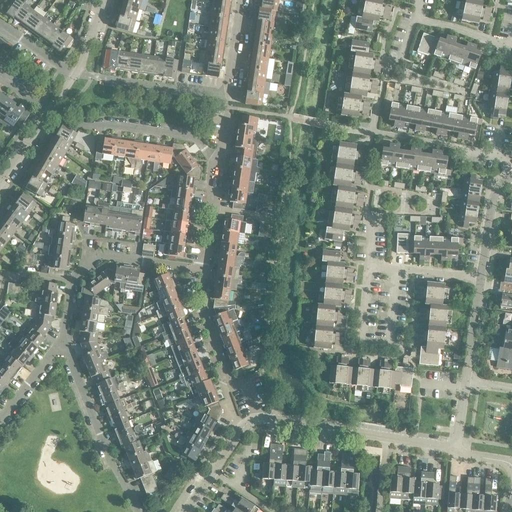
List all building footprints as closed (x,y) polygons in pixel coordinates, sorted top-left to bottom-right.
[(13,19),(23,4),(17,0),(11,0),(3,12),(13,19)] [(122,0),(121,5),(139,10),(141,0),(122,0)] [(277,12),(279,0),(278,0),(262,0),(262,2),(260,1),(259,10),(275,12),(277,12)] [(361,19),(373,22),(378,23),(383,2),(374,0),(365,0),(361,19)] [(478,25),(483,3),(467,0),(465,0),(461,21),(478,25)] [(33,11),(23,4),(13,19),(19,24),(20,22),(23,24),(33,11)] [(229,15),(231,6),(213,4),(211,16),(227,18),(228,14),(229,15)] [(135,22),(139,10),(121,5),(119,12),(121,13),(119,17),(135,22)] [(273,24),(275,12),(259,10),(257,21),(273,24)] [(33,11),(23,24),(27,27),(26,28),(32,33),(43,18),(33,11)] [(159,25),(162,16),(156,14),(153,24),(159,25)] [(209,28),(227,30),(228,23),(227,22),(227,18),(211,16),(209,28)] [(132,33),(135,22),(119,17),(116,29),(132,33)] [(43,18),(32,33),(39,38),(40,36),(43,39),(53,25),(43,18)] [(373,22),(361,19),(356,18),(354,29),(371,33),(373,22)] [(254,33),(272,35),(273,24),(257,21),(257,25),(255,25),(254,33)] [(53,25),(43,39),(46,41),(45,42),(52,47),(63,32),(53,25)] [(207,40),(224,42),(224,38),(226,38),(227,30),(209,28),(207,40)] [(63,32),(52,47),(62,54),(72,39),(63,32)] [(254,45),(270,47),(272,35),(254,33),(252,40),(254,41),(254,45)] [(423,34),(417,52),(428,56),(429,54),(434,56),(439,40),(423,34)] [(439,40),(434,56),(444,60),(451,38),(446,36),(445,41),(439,40)] [(451,38),(444,60),(454,63),(460,47),(454,45),(456,40),(451,38)] [(223,46),(224,42),(207,40),(205,52),(224,54),(225,46),(223,46)] [(367,54),(368,54),(369,43),(352,40),(350,52),(355,53),(355,52),(367,54)] [(460,47),(454,63),(464,67),(472,45),(467,43),(465,49),(460,47)] [(250,57),(268,59),(270,47),(254,45),(253,49),(251,49),(250,57)] [(472,45),(464,67),(475,70),(481,54),(475,52),(477,47),(472,45)] [(115,70),(118,52),(106,50),(103,69),(115,70)] [(130,54),(118,52),(115,70),(123,72),(123,70),(128,70),(130,54)] [(222,62),(224,54),(205,52),(204,64),(220,66),(221,62),(222,62)] [(368,54),(367,54),(355,52),(355,53),(352,74),(369,76),(373,54),(368,54)] [(139,74),(142,56),(130,54),(128,70),(132,71),(131,73),(139,74)] [(154,58),(142,56),(139,74),(147,75),(147,73),(151,74),(154,58)] [(250,69),(266,71),(268,59),(250,57),(249,64),(251,64),(250,69)] [(166,59),(154,58),(151,74),(155,74),(155,76),(163,77),(166,59)] [(178,61),(166,59),(163,77),(175,79),(178,61)] [(202,76),(218,78),(220,66),(204,64),(202,76)] [(494,71),(492,82),(510,84),(511,73),(505,72),(505,68),(500,67),(499,71),(494,71)] [(248,73),(246,80),(265,83),(270,84),(270,80),(265,79),(266,71),(250,69),(250,73),(248,72),(248,73)] [(349,95),(361,97),(366,98),(369,76),(352,74),(349,94),(349,95)] [(263,95),(268,96),(276,97),(277,92),(269,91),(270,84),(265,83),(246,80),(245,88),(247,88),(246,93),(263,95)] [(510,84),(492,82),(491,93),(508,95),(510,84)] [(261,107),(263,95),(246,93),(245,104),(261,107)] [(508,95),(491,93),(489,103),(506,106),(508,95)] [(361,97),(349,95),(349,94),(344,94),(340,116),(358,119),(361,97)] [(0,122),(1,124),(14,107),(16,105),(6,98),(0,107),(0,122)] [(17,109),(14,107),(1,124),(11,130),(15,124),(21,128),(31,112),(26,109),(28,105),(23,102),(17,109)] [(393,127),(398,128),(402,105),(391,103),(388,120),(394,122),(393,127)] [(488,114),(493,115),(492,120),(497,121),(498,116),(505,117),(506,106),(489,103),(488,114)] [(404,123),(410,125),(413,107),(402,105),(398,128),(403,129),(404,123)] [(414,131),(419,132),(424,109),(413,107),(410,125),(415,126),(414,131)] [(425,127),(431,128),(434,111),(424,109),(419,132),(424,133),(425,127)] [(434,111),(431,128),(437,130),(436,135),(441,136),(445,113),(434,111)] [(445,113),(441,136),(446,137),(447,131),(452,132),(455,115),(445,113)] [(462,140),(466,117),(455,115),(452,132),(458,133),(457,139),(462,140)] [(256,132),(258,119),(242,116),(241,125),(238,125),(237,136),(258,139),(259,132),(256,132)] [(482,120),(466,117),(462,140),(467,141),(468,135),(474,137),(476,124),(481,125),(482,120)] [(56,136),(71,144),(77,134),(62,126),(56,136)] [(49,146),(64,155),(71,144),(56,136),(54,140),(53,139),(49,146)] [(255,160),(258,139),(237,136),(235,148),(237,149),(236,157),(255,160)] [(101,160),(102,155),(113,156),(116,138),(112,138),(111,140),(104,139),(104,143),(98,142),(96,154),(95,160),(101,160)] [(116,138),(113,156),(124,158),(127,142),(120,142),(121,139),(116,138)] [(124,158),(127,158),(131,165),(131,168),(135,168),(138,142),(134,141),(134,144),(127,142),(124,158)] [(138,169),(140,160),(147,161),(149,146),(143,145),(143,143),(138,142),(135,168),(138,169)] [(75,147),(82,151),(84,147),(77,143),(75,147)] [(339,143),(336,164),(353,167),(356,145),(339,143)] [(171,157),(171,158),(175,158),(180,166),(191,158),(182,145),(173,144),(172,149),(171,157)] [(391,167),(394,145),(389,144),(388,149),(382,149),(380,166),(391,167)] [(158,166),(158,163),(161,145),(157,145),(156,147),(149,146),(147,161),(154,162),(153,171),(157,172),(158,166)] [(171,158),(171,157),(172,149),(165,148),(166,146),(161,145),(158,163),(170,165),(171,158)] [(399,146),(394,145),(391,167),(402,169),(404,152),(399,151),(399,146)] [(44,157),(58,165),(64,155),(49,146),(44,153),(46,153),(44,157)] [(410,153),(404,152),(402,169),(412,171),(416,148),(411,147),(410,153)] [(421,149),(416,148),(412,171),(423,172),(425,155),(420,154),(421,149)] [(434,174),(437,151),(432,151),(431,156),(425,155),(423,172),(434,174)] [(442,152),(437,151),(434,174),(450,176),(450,171),(446,170),(447,158),(441,157),(442,152)] [(42,161),(40,160),(36,167),(52,176),(58,165),(44,157),(42,161)] [(256,168),(258,160),(255,160),(236,157),(235,164),(233,163),(232,168),(259,172),(260,168),(256,168)] [(186,177),(186,178),(194,179),(199,180),(201,171),(191,158),(180,166),(186,174),(186,177)] [(350,188),(353,167),(336,164),(332,186),(338,187),(338,186),(350,188)] [(32,173),(34,174),(32,178),(46,186),(52,176),(36,167),(32,173)] [(254,183),(256,174),(259,174),(259,172),(232,168),(231,172),(234,173),(233,180),(248,182),(254,183)] [(482,181),(475,180),(476,175),(470,175),(470,179),(465,179),(463,190),(480,192),(482,181)] [(186,177),(179,176),(177,188),(195,191),(196,186),(193,186),(194,179),(186,178),(186,177)] [(79,177),(76,182),(85,187),(86,182),(79,177)] [(26,188),(40,197),(46,186),(32,178),(26,188)] [(229,186),(229,190),(247,193),(248,182),(233,180),(232,186),(229,186)] [(122,181),(121,187),(131,189),(132,182),(122,181)] [(191,202),(192,195),(194,195),(195,191),(177,188),(174,187),(168,186),(167,191),(172,191),(170,199),(175,200),(191,202)] [(350,188),(338,186),(338,187),(334,208),(352,211),(355,188),(350,188)] [(55,197),(57,193),(50,189),(48,193),(55,197)] [(229,190),(228,195),(230,195),(229,202),(233,203),(232,209),(244,211),(247,193),(229,190)] [(480,192),(463,190),(461,200),(479,203),(480,192)] [(36,204),(22,195),(15,204),(28,214),(36,204)] [(98,200),(97,206),(97,209),(94,227),(99,227),(99,225),(105,226),(106,226),(109,207),(109,204),(102,203),(102,200),(98,200)] [(168,205),(167,210),(191,214),(192,209),(190,208),(191,202),(175,200),(174,206),(168,205)] [(479,203),(461,200),(460,211),(477,214),(479,203)] [(117,202),(116,208),(109,207),(106,226),(105,226),(105,228),(112,229),(112,232),(116,232),(121,203),(117,202)] [(116,232),(121,233),(121,231),(128,232),(131,210),(124,209),(124,203),(121,203),(116,232)] [(13,208),(11,207),(6,213),(21,224),(28,214),(15,204),(13,208)] [(143,209),(139,208),(140,206),(136,205),(135,211),(131,210),(128,232),(135,233),(134,235),(139,236),(143,209)] [(146,206),(144,218),(150,219),(152,207),(146,206)] [(83,222),(90,223),(90,226),(94,227),(97,209),(85,207),(83,222)] [(331,229),(343,231),(343,232),(348,233),(352,211),(334,208),(331,229)] [(187,225),(188,217),(191,218),(191,214),(167,210),(166,221),(187,225)] [(463,223),(463,228),(468,229),(468,224),(475,225),(477,214),(460,211),(458,222),(463,223)] [(2,219),(3,220),(1,224),(14,234),(21,224),(6,213),(2,219)] [(35,214),(32,217),(39,222),(42,218),(35,214)] [(238,234),(240,222),(242,223),(243,217),(231,215),(230,221),(225,220),(223,227),(221,227),(220,231),(238,234)] [(75,237),(76,233),(73,232),(74,225),(68,224),(69,218),(63,217),(62,223),(59,223),(57,235),(75,237)] [(164,233),(170,234),(188,236),(189,231),(186,231),(187,225),(166,221),(164,233)] [(0,224),(0,238),(7,243),(14,234),(1,224),(0,224)] [(326,228),(324,240),(334,241),(333,246),(341,248),(342,242),(343,232),(343,231),(331,229),(326,228)] [(236,245),(238,234),(220,231),(220,236),(222,236),(221,243),(236,245)] [(48,233),(47,237),(51,238),(50,245),(71,248),(72,241),(74,242),(75,237),(57,235),(54,234),(48,233)] [(164,244),(169,245),(184,247),(185,240),(188,240),(188,236),(170,234),(164,233),(162,244),(164,244)] [(396,253),(413,254),(414,237),(409,237),(409,235),(397,234),(396,253)] [(419,260),(424,260),(425,237),(414,237),(413,254),(419,254),(419,260)] [(429,255),(435,255),(436,238),(425,237),(424,260),(429,260),(429,255)] [(440,261),(445,261),(447,238),(436,238),(435,255),(441,255),(440,261)] [(462,239),(447,238),(445,261),(451,261),(451,256),(457,256),(458,244),(462,244),(462,239)] [(217,254),(235,256),(236,245),(221,243),(220,249),(218,249),(217,254)] [(164,244),(163,255),(168,256),(167,259),(174,260),(175,257),(185,258),(185,254),(183,253),(184,247),(169,245),(164,244)] [(72,260),(72,255),(70,255),(71,248),(50,245),(48,256),(72,260)] [(22,246),(19,251),(24,255),(27,250),(22,246)] [(339,263),(340,252),(322,251),(321,262),(326,263),(327,262),(339,263)] [(18,253),(14,257),(19,261),(23,256),(18,253)] [(239,269),(240,261),(243,262),(244,258),(238,257),(235,256),(217,254),(216,258),(219,259),(218,265),(239,269)] [(1,259),(7,264),(10,261),(4,256),(1,259)] [(48,268),(47,274),(63,276),(64,270),(68,271),(69,264),(71,264),(72,260),(48,256),(46,268),(48,268)] [(339,263),(327,262),(326,263),(324,284),(342,285),(344,263),(339,263)] [(238,276),(239,269),(218,265),(217,272),(214,272),(214,276),(240,280),(241,276),(238,276)] [(124,290),(128,266),(124,266),(123,268),(116,267),(115,271),(116,271),(114,282),(120,283),(119,290),(120,290),(120,292),(124,293),(125,290),(124,290)] [(142,293),(145,275),(139,274),(139,270),(132,269),(133,267),(128,266),(124,290),(125,290),(142,293)] [(115,271),(107,269),(94,279),(102,290),(110,284),(114,285),(114,282),(116,271),(115,271)] [(511,290),(511,272),(508,271),(508,270),(505,270),(504,276),(502,276),(501,282),(510,284),(509,290),(511,290)] [(168,274),(153,280),(157,290),(174,284),(172,280),(170,281),(168,274)] [(240,284),(240,280),(214,276),(213,281),(215,281),(214,288),(230,290),(236,291),(237,284),(240,284)] [(80,298),(84,298),(94,300),(94,299),(94,296),(102,290),(94,279),(81,288),(80,298)] [(36,295),(34,302),(40,303),(56,306),(58,294),(55,294),(56,285),(41,282),(39,295),(36,295)] [(430,305),(442,306),(442,305),(444,284),(427,282),(424,305),(430,305)] [(174,284),(157,290),(161,301),(176,296),(173,289),(176,288),(174,284)] [(322,306),(335,307),(334,307),(340,308),(342,285),(324,284),(322,305),(322,306)] [(211,294),(210,299),(214,300),(213,308),(227,307),(234,306),(235,302),(228,301),(230,290),(214,288),(213,295),(211,294)] [(511,290),(509,290),(508,296),(499,294),(498,301),(501,301),(500,307),(511,308),(511,290)] [(157,315),(166,312),(182,305),(181,301),(178,302),(176,296),(161,301),(156,303),(159,310),(155,312),(157,315)] [(99,308),(100,300),(94,299),(94,300),(84,298),(83,305),(81,304),(80,309),(108,314),(108,310),(99,308)] [(51,317),(54,317),(56,306),(40,303),(39,310),(37,309),(35,322),(50,328),(51,317)] [(182,305),(166,312),(157,315),(158,319),(167,315),(170,322),(182,318),(184,317),(182,310),(184,310),(182,305)] [(334,307),(335,307),(322,306),(322,305),(317,305),(315,327),(332,328),(334,307)] [(442,306),(430,305),(428,326),(445,328),(447,306),(442,305),(442,306)] [(237,320),(233,310),(235,310),(234,306),(227,307),(213,308),(216,316),(213,317),(217,328),(237,320)] [(96,324),(98,316),(107,317),(108,314),(80,309),(80,313),(82,314),(81,321),(96,324)] [(261,311),(255,313),(257,320),(263,317),(261,311)] [(163,338),(172,334),(186,329),(182,318),(170,322),(162,325),(165,332),(161,334),(163,338)] [(244,330),(243,326),(240,327),(237,320),(217,328),(221,339),(244,330)] [(79,332),(82,332),(80,344),(96,342),(98,330),(96,329),(96,324),(81,321),(79,332)] [(35,322),(27,332),(24,330),(20,335),(24,339),(37,349),(44,339),(42,338),(50,328),(35,322)] [(134,325),(132,338),(141,334),(138,323),(134,325)] [(426,347),(426,348),(438,349),(438,350),(443,350),(445,328),(428,326),(426,347)] [(313,349),(317,349),(330,350),(332,328),(315,327),(313,349)] [(502,349),(511,350),(511,329),(506,328),(503,348),(502,349)] [(171,347),(176,345),(190,339),(186,329),(172,334),(163,338),(164,342),(168,340),(171,347)] [(245,342),(243,335),(249,332),(247,329),(244,330),(221,339),(225,349),(245,342)] [(13,339),(10,342),(24,352),(32,359),(35,355),(33,354),(37,349),(24,339),(20,335),(15,341),(13,339)] [(137,336),(132,338),(136,348),(140,346),(137,336)] [(175,357),(180,355),(195,350),(190,339),(176,345),(171,347),(175,357)] [(27,361),(29,362),(32,359),(10,342),(8,345),(15,351),(11,356),(11,357),(23,366),(27,361)] [(85,355),(82,356),(86,367),(101,361),(98,355),(101,354),(96,342),(80,344),(85,355)] [(245,342),(225,349),(230,360),(256,350),(259,348),(257,344),(248,348),(245,342)] [(144,352),(142,346),(136,349),(138,355),(144,352)] [(438,366),(439,355),(437,354),(438,350),(438,349),(426,348),(426,347),(420,347),(419,365),(438,366)] [(248,365),(251,357),(258,354),(259,348),(256,350),(230,360),(234,371),(248,365)] [(511,350),(502,349),(503,348),(499,348),(496,367),(511,369),(511,350)] [(179,368),(184,366),(199,360),(195,350),(180,355),(175,357),(179,368)] [(0,362),(0,363),(18,377),(20,373),(19,372),(23,366),(11,357),(11,356),(7,353),(2,359),(0,357),(0,362)] [(144,370),(151,367),(147,357),(140,360),(144,370)] [(199,360),(184,366),(179,368),(182,375),(178,377),(179,380),(203,371),(199,360)] [(91,378),(93,377),(96,385),(111,379),(106,367),(103,367),(101,361),(86,367),(91,378)] [(18,377),(0,363),(0,362),(0,377),(9,384),(13,379),(15,380),(18,377)] [(352,369),(346,368),(330,366),(329,384),(350,386),(352,369)] [(155,378),(151,367),(144,370),(148,381),(155,378)] [(394,385),(395,385),(399,385),(399,387),(411,388),(413,369),(395,367),(395,373),(394,385)] [(374,371),(359,369),(352,369),(350,386),(372,388),(374,371)] [(189,388),(207,381),(203,371),(179,380),(181,384),(184,383),(187,390),(189,389),(189,388)] [(395,373),(380,371),(374,371),(372,388),(394,390),(395,385),(394,385),(395,373)] [(6,391),(4,389),(9,384),(0,377),(0,391),(3,395),(6,391)] [(98,397),(115,390),(117,389),(116,387),(117,385),(118,384),(116,377),(111,379),(96,385),(99,391),(97,392),(98,397)] [(216,390),(214,386),(212,387),(209,380),(207,381),(189,388),(189,389),(194,399),(216,390)] [(100,401),(102,400),(105,406),(119,401),(115,390),(98,397),(100,401)] [(162,397),(159,390),(153,392),(156,400),(162,397)] [(215,395),(218,394),(216,390),(199,397),(203,408),(207,406),(209,411),(222,412),(215,395)] [(119,401),(105,406),(107,413),(105,413),(107,418),(123,411),(126,410),(125,408),(126,406),(127,405),(124,399),(119,401)] [(166,407),(163,399),(157,402),(160,409),(166,407)] [(108,422),(111,421),(113,427),(128,422),(123,411),(107,418),(108,422)] [(217,422),(222,412),(209,411),(206,416),(217,422)] [(206,416),(203,414),(197,424),(213,433),(215,429),(213,428),(217,422),(206,416)] [(197,424),(195,423),(189,420),(187,424),(191,426),(187,432),(192,435),(205,442),(209,436),(211,437),(213,433),(197,424)] [(116,434),(113,435),(115,439),(132,432),(128,422),(113,427),(116,434)] [(136,443),(132,432),(115,439),(117,443),(119,442),(121,449),(124,448),(136,443)] [(205,442),(192,435),(187,432),(184,439),(180,437),(178,440),(184,443),(186,444),(202,453),(205,449),(203,448),(205,442)] [(142,453),(138,442),(136,443),(124,448),(126,454),(124,455),(126,459),(142,453)] [(181,454),(180,457),(185,460),(187,458),(195,462),(198,456),(200,457),(202,453),(186,444),(181,454)] [(262,464),(261,479),(274,480),(276,445),(270,445),(269,465),(262,464)] [(273,486),(285,487),(285,481),(286,481),(287,466),(281,466),(283,446),(276,445),(274,480),(273,486)] [(129,463),(132,469),(151,462),(148,455),(152,453),(151,449),(145,452),(142,453),(126,459),(127,463),(129,463)] [(285,481),(285,487),(297,488),(300,450),(294,449),(292,467),(287,466),(286,481),(285,481)] [(305,468),(306,450),(300,450),(297,488),(309,489),(310,472),(311,472),(311,468),(305,468)] [(324,452),(324,455),(321,494),(333,494),(334,474),(329,473),(330,453),(324,452)] [(348,454),(342,454),(340,474),(334,474),(333,494),(345,495),(348,454)] [(353,475),(354,455),(348,454),(345,495),(357,496),(359,476),(353,475)] [(309,489),(308,493),(321,494),(324,455),(317,455),(316,472),(311,472),(310,472),(309,489)] [(156,472),(152,461),(151,462),(132,469),(134,475),(132,476),(134,481),(140,478),(151,474),(156,472)] [(177,464),(172,469),(176,473),(181,467),(177,464)] [(401,500),(401,494),(403,468),(397,467),(396,478),(390,478),(389,499),(401,500)] [(403,468),(401,494),(401,500),(413,501),(414,498),(413,498),(414,483),(415,483),(415,480),(409,479),(410,468),(403,468)] [(414,498),(413,501),(413,504),(424,505),(425,499),(427,473),(421,473),(420,484),(415,483),(414,483),(413,498),(414,498)] [(432,485),(433,474),(427,473),(425,499),(424,505),(437,506),(438,485),(432,485)] [(142,484),(153,480),(151,474),(140,478),(142,484)] [(449,476),(446,511),(458,511),(460,495),(454,494),(456,477),(449,476)] [(467,478),(466,495),(460,495),(458,511),(470,511),(473,485),(474,478),(467,478)] [(482,511),(484,497),(478,496),(480,479),(474,478),(473,485),(470,511),(482,511)] [(492,480),(485,479),(484,497),(482,511),(495,511),(496,498),(490,497),(492,480)] [(155,485),(153,480),(142,484),(144,490),(155,485)] [(158,491),(157,491),(155,485),(144,490),(146,495),(158,491)] [(224,494),(220,499),(235,509),(239,511),(257,511),(259,510),(242,498),(238,503),(224,494)]
